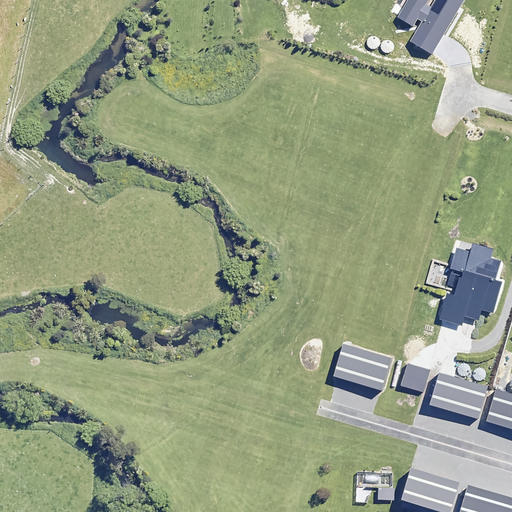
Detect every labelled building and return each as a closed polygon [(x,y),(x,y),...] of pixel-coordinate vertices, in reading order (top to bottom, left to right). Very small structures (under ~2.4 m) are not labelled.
[(464,0),(407,0),(397,17),(413,27),(418,19),(422,22),(410,41),(432,55),(464,0)] [(479,320),(482,310),(493,313),(503,282),(496,280),(502,261),(491,258),(494,249),(472,242),(470,251),(456,247),(450,269),(454,270),(453,273),(451,272),(447,285),(457,287),(454,295),(448,293),(440,319),(462,325),(464,316),(479,320)] [(343,343),(333,376),(383,391),(393,358),(343,343)] [(408,363),(401,385),(424,392),(431,370),(408,363)] [(439,372),(429,405),(478,419),(488,386),(439,372)] [(511,393),(496,389),(486,421),(511,429),(511,393)] [(410,468),(401,500),(441,511),(450,511),(460,483),(410,468)] [(511,511),(511,497),(468,485),(459,511),(511,511)] [(378,488),(378,500),(395,500),(395,488),(378,488)]
